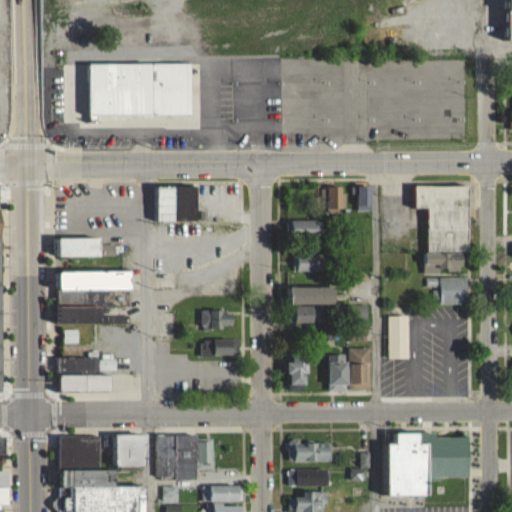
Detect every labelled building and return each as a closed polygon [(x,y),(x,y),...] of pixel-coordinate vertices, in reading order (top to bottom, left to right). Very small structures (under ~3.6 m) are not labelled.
[(197,187),(152,186),(152,221),(197,222),(197,187)] [(358,209),(372,209),(372,186),(358,186),(358,209)] [(470,186),(416,186),(415,208),(428,209),(427,272),(465,273),(465,252),(469,252),(470,186)] [(143,187),(76,187),(76,222),(143,222),(143,187)] [(345,187),(325,187),(325,209),(345,209),(345,187)] [(290,238),(321,238),(321,221),(290,221),(290,238)] [(57,257),(102,257),(102,238),(57,238),(57,257)] [(292,254),(292,271),(326,271),(326,254),(292,254)] [(57,272),(57,324),(105,324),(105,307),(131,307),(131,272),(57,272)] [(438,277),(438,303),(468,303),(468,277),(438,277)] [(336,305),(336,288),(293,288),(293,305),(336,305)] [(367,305),(348,305),(348,322),(367,322),(367,305)] [(294,307),(294,324),(326,324),(326,307),(294,307)] [(202,311),(202,329),(233,329),(233,311),(202,311)] [(408,315),(387,315),(387,358),(408,358),(408,315)] [(367,341),(367,327),(348,327),(348,341),(367,341)] [(237,340),(200,340),(200,356),(237,356),(237,340)] [(370,348),(348,348),(348,354),(328,354),(328,390),(347,391),(347,390),(369,390),(370,348)] [(290,388),(309,388),(309,353),(290,353),(290,388)] [(60,359),(60,393),(111,393),(111,374),(99,374),(99,359),(60,359)] [(391,494),(431,494),(431,478),(471,477),(470,437),(437,438),(437,433),(394,434),(394,444),(390,444),(391,494)] [(148,436),(59,436),(58,511),(146,511),(146,485),(117,485),(117,467),(148,467),(148,436)] [(156,436),(156,479),(195,479),(195,470),(213,470),(213,436),(156,436)] [(287,462),(330,462),(330,442),(287,442),(287,462)] [(350,468),(350,479),(367,479),(366,453),(360,453),(360,468),(350,468)] [(0,511),(2,511),(3,506),(10,506),(10,469),(0,468),(0,511)] [(329,486),(329,468),(287,468),(287,486),(329,486)] [(241,500),(241,485),(201,485),(201,500),(241,500)] [(161,501),(176,501),(176,486),(161,486),(161,501)] [(293,511),(326,511),(326,491),(293,491),(293,511)] [(241,511),(241,503),(203,503),(203,511),(241,511)]
